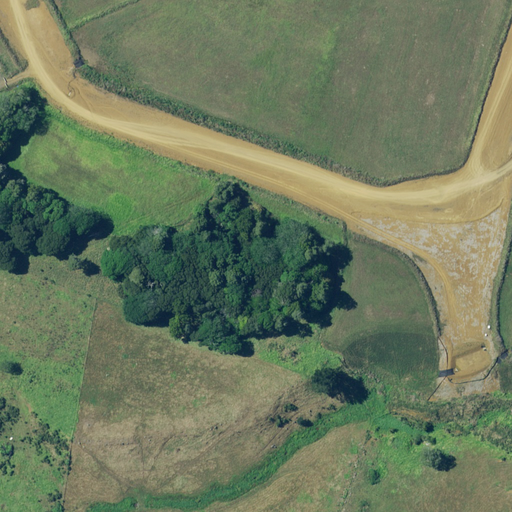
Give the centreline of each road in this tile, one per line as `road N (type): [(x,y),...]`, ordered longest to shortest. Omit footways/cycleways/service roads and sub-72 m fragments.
road 1 (unknown): [(449,193),(101,66),(81,54),(44,0)]
road 2 (unknown): [(511,0),(465,118),(419,416)]
